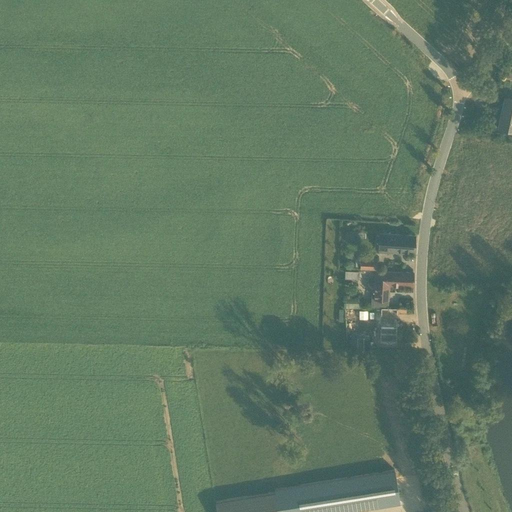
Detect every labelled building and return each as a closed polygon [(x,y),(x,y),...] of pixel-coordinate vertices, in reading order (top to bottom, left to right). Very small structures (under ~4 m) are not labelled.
[(511,99),(505,98),(498,129),(511,131),(511,99)] [(416,235),(379,234),(375,234),(375,248),(378,248),(378,249),(380,250),(380,249),(415,252),(416,235)] [(378,259),(361,258),(360,268),(377,269),(378,259)] [(359,278),(359,270),(345,269),(345,277),(359,278)] [(414,272),(376,271),(375,292),(372,291),(372,298),(375,298),(375,299),(389,299),(389,285),(413,286),(414,272)] [(382,308),(382,309),(381,320),(381,341),(397,341),(398,312),(399,308),(382,308)] [(351,337),(351,350),(369,350),(369,337),(351,337)] [(276,492),(278,511),(343,511),(400,503),(395,469),(275,489),(276,492)]
